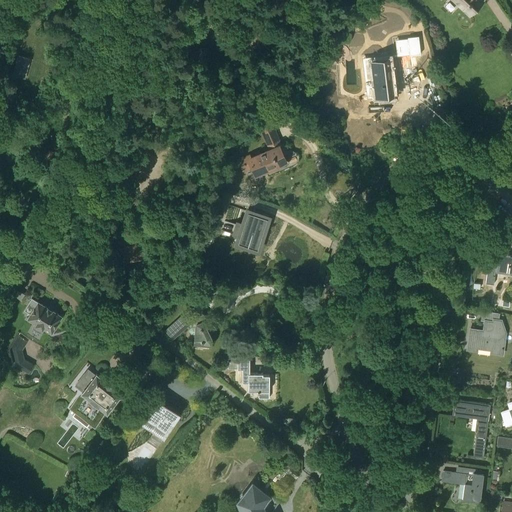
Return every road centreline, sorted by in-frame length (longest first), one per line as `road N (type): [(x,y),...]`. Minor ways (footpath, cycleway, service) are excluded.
road 1 (residential): [(345,426),(326,314),(346,234),(403,161),(451,156),(483,176)]
road 2 (residential): [(404,511),(434,301),(483,176)]
road 3 (residential): [(295,444),(35,238)]
